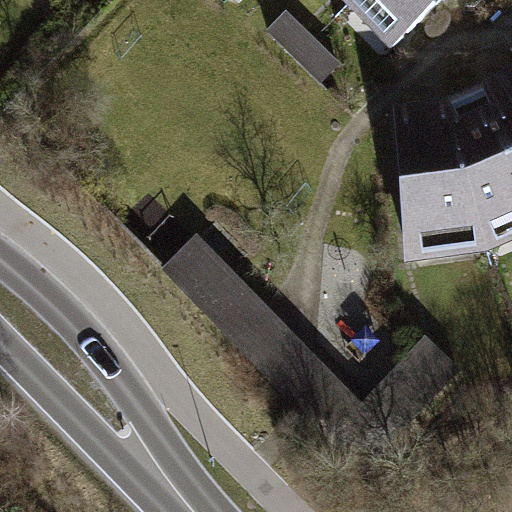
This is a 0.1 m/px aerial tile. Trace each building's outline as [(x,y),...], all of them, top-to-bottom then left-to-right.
[(25,0),(41,15),(55,0),(25,0)] [(336,0),(347,10),(356,0),(336,0)] [(356,0),(347,10),(396,59),(454,0),(356,0)] [(284,15),(264,37),(320,91),(341,69),(284,15)] [(511,118),(511,81),(498,91),(511,118)] [(491,264),(511,255),(511,118),(498,91),(487,96),(448,112),(491,264)] [(409,274),(491,264),(448,112),(435,114),(399,119),(409,274)] [(368,412),(207,254),(166,296),(363,488),(467,381),(432,347),(368,412)]
